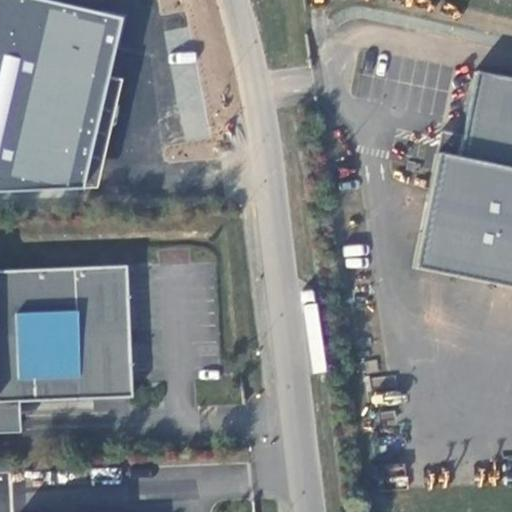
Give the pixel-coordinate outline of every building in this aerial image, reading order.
[(0,0),(0,190),(97,185),(115,103),(113,73),(126,14),(68,2),(92,0),(91,0),(0,0)] [(179,140),(206,138),(202,94),(196,94),(195,71),(198,71),(196,49),(172,51),(179,140)] [(455,134),(451,156),(430,152),(406,267),(511,288),(511,79),(469,70),(455,134)] [(430,152),(451,156),(455,134),(435,130),(430,152)] [(0,270),(0,401),(12,401),(126,397),(121,266),(0,270)] [(0,430),(13,430),(12,401),(0,401),(0,430)]
